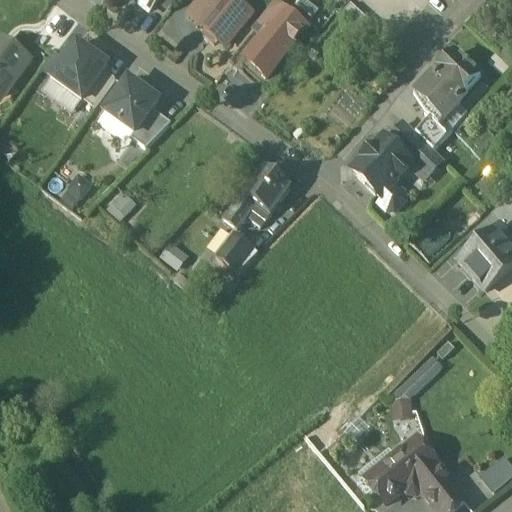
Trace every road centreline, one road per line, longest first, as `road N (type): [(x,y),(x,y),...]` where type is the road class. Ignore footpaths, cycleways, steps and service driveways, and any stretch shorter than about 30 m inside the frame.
road 1 (residential): [(59,0),(320,187)]
road 2 (residential): [(320,187),(511,376)]
road 3 (residential): [(320,187),(492,0)]
